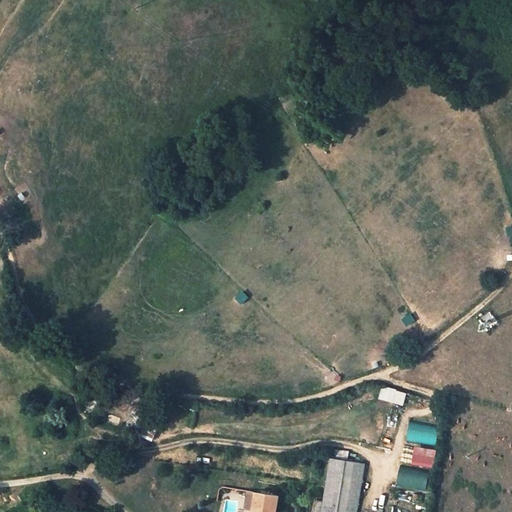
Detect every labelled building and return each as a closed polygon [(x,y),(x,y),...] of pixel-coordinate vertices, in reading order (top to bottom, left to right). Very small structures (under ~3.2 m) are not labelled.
[(405,404),(408,391),(383,385),(380,398),(405,404)] [(439,444),(440,425),(410,422),(409,442),(439,444)] [(351,511),(360,461),(333,456),(331,458),(323,500),(316,499),(313,511),(351,511)] [(402,465),(398,484),(427,490),(431,472),(402,465)] [(275,511),(278,497),(254,493),(250,511),(275,511)]
